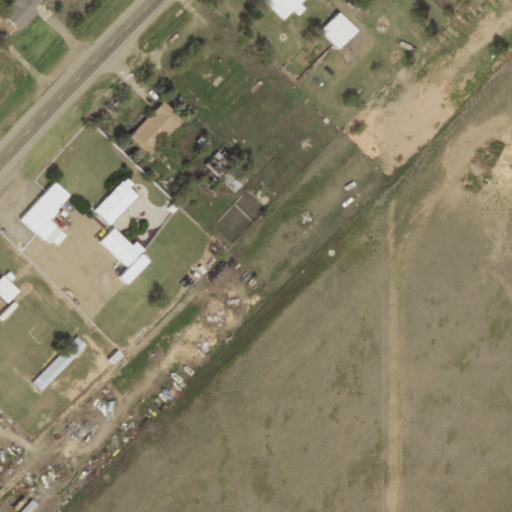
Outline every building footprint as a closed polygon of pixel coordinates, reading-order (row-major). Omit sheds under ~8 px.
[(11,0),(5,6),(10,12),(4,18),(16,31),(35,13),(31,8),(39,0),(11,0)] [(280,20),(290,10),(295,16),(302,9),(297,3),(299,0),(262,0),(261,1),(280,20)] [(336,49),(354,31),(335,13),(317,31),(336,49)] [(181,120),(161,101),(125,139),(145,158),(181,120)] [(244,179),(220,157),(207,171),(232,193),(244,179)] [(120,181),(91,211),(106,226),(135,196),(127,188),(131,184),(125,178),(121,182),(120,181)] [(66,196),(51,183),(18,220),(42,241),(55,227),(47,220),(56,211),(54,209),(66,196)] [(98,241),(126,268),(117,277),(125,285),(146,262),(138,254),(142,250),(133,242),(130,246),(110,228),(98,241)] [(0,299),(4,303),(15,291),(0,276),(0,299)] [(30,383),(39,392),(83,345),(74,336),(30,383)]
